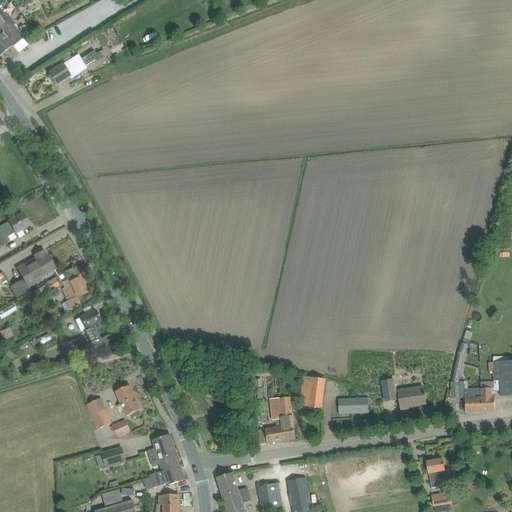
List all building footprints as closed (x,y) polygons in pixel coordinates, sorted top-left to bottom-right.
[(0,56),(19,41),(23,37),(13,25),(15,23),(8,15),(6,16),(0,9),(0,56)] [(106,28),(102,30),(106,40),(111,38),(106,28)] [(102,48),(107,45),(100,35),(95,38),(102,48)] [(87,41),(73,50),(75,53),(89,45),(87,41)] [(56,85),(69,77),(71,79),(81,73),(78,70),(84,66),(85,67),(99,58),(94,51),(81,59),(78,55),(49,74),(56,85)] [(0,227),(0,246),(8,242),(6,239),(29,226),(23,214),(0,227)] [(26,285),(46,274),(55,269),(47,256),(44,251),(35,256),(36,259),(18,269),(24,279),(10,287),(15,297),(28,289),(26,285)] [(68,302),(62,305),(65,312),(71,309),(80,305),(78,301),(82,300),(82,298),(82,296),(87,293),(79,275),(70,280),(63,283),(66,290),(63,291),(68,302)] [(58,277),(45,283),(49,290),(61,284),(58,277)] [(96,311),(86,315),(75,320),(80,331),(84,330),(90,344),(99,340),(93,326),(101,322),(96,311)] [(68,319),(65,321),(71,332),(74,330),(68,319)] [(0,344),(9,339),(4,329),(0,331),(0,344)] [(87,354),(85,350),(90,348),(86,340),(75,345),(81,357),(87,354)] [(468,346),(462,344),(460,348),(458,356),(451,383),(452,399),(465,399),(466,413),(480,412),(479,389),(468,389),(468,385),(465,382),(458,383),(465,354),(468,346)] [(501,397),(511,396),(511,362),(493,363),(494,371),(494,382),(500,381),(501,397)] [(304,377),(301,399),(300,408),(321,411),(325,379),(304,377)] [(383,382),(384,392),(386,402),(397,400),(400,399),(401,410),(412,409),(412,407),(425,405),(423,387),(395,391),(393,381),(383,382)] [(126,417),(132,415),(141,410),(130,386),(115,393),(120,404),(116,407),(119,413),(123,411),(126,417)] [(495,389),(494,389),(479,389),(480,412),(495,412),(495,389)] [(281,418),(282,426),(279,427),(281,442),(295,440),(289,398),(278,399),(280,414),(281,418)] [(369,398),(351,399),(351,414),(369,413),(369,398)] [(339,399),(339,405),(339,415),(351,414),(351,399),(339,399)] [(86,407),(97,432),(111,426),(100,401),(86,407)] [(222,417),(229,416),(232,415),(234,413),(233,410),(231,408),(221,410),(222,417)] [(282,426),(281,418),(276,419),(277,428),(265,430),(267,444),(281,442),(279,427),(282,426)] [(113,427),(118,437),(130,432),(126,421),(113,427)] [(180,466),(171,436),(153,441),(163,472),(180,466)] [(102,454),(106,468),(126,462),(121,448),(102,454)] [(427,463),(429,472),(429,476),(430,475),(433,489),(439,487),(438,480),(449,478),(448,471),(445,471),(443,460),(427,463)] [(185,480),(180,466),(163,472),(164,475),(160,476),(163,485),(167,484),(167,486),(185,480)] [(468,476),(467,468),(459,469),(460,477),(468,476)] [(227,511),(244,511),(241,502),(250,499),(247,489),(239,491),(233,473),(217,479),(227,511)] [(293,511),(312,511),(306,478),(287,482),(293,511)] [(283,507),(280,493),(278,483),(258,487),(262,511),(283,507)] [(449,493),(433,496),(435,510),(451,508),(449,493)] [(169,496),(159,497),(159,506),(163,506),(162,511),(179,511),(179,496),(169,496)] [(95,511),(136,511),(133,501),(95,511)]
